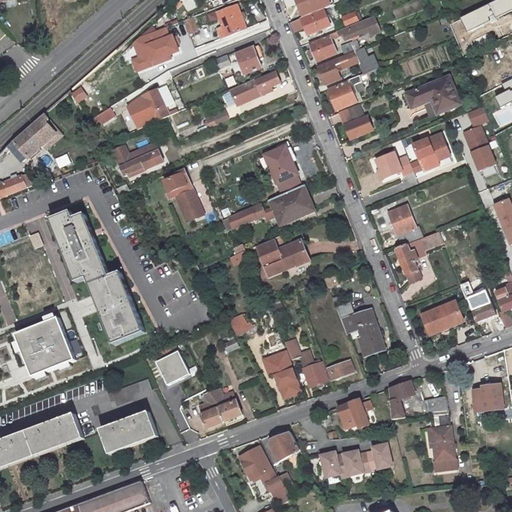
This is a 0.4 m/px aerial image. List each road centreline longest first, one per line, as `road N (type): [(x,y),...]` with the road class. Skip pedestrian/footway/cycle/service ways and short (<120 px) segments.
road 1 (residential): [(419,370),(270,0)]
road 2 (residential): [(0,221),(87,193),(165,325)]
road 3 (residential): [(419,370),(201,450)]
road 4 (residential): [(201,450),(32,511)]
